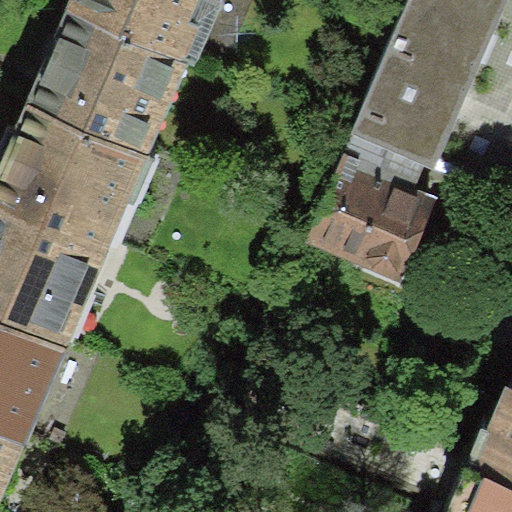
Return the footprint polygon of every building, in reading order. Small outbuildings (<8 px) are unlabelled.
[(182,0),(67,0),(67,1),(170,46),(175,48),(190,14),(178,9),(182,0)] [(453,109),(488,28),(423,0),(405,0),(351,126),(418,155),(430,160),(453,109)] [(423,0),(488,28),(499,0),(423,0)] [(26,97),(129,141),(170,46),(67,1),(41,62),(26,97)] [(129,141),(26,97),(12,130),(3,126),(0,133),(0,198),(88,236),(129,141)] [(304,234),(392,272),(423,200),(401,191),(418,155),(351,126),(304,234)] [(0,311),(46,332),(88,236),(0,198),(0,311)] [(46,332),(0,311),(0,424),(6,427),(47,332),(46,332)] [(488,426),(499,431),(485,463),(511,474),(511,379),(508,378),(488,426)] [(511,511),(511,474),(485,463),(298,382),(276,431),(440,502),(438,508),(447,511),(511,511)]
